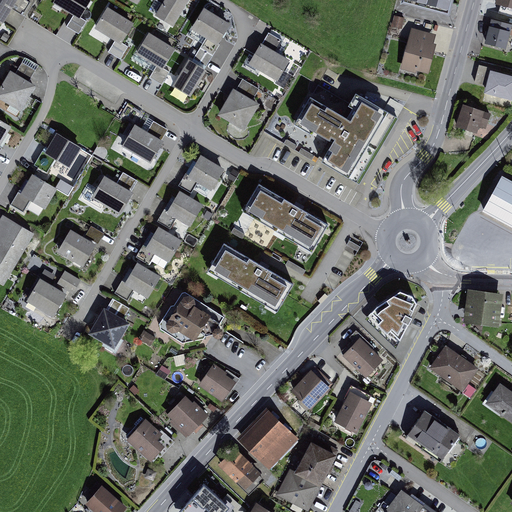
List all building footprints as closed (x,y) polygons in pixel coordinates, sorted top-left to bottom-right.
[(0,0),(0,19),(3,22),(12,8),(23,15),(31,1),(29,0),(0,0)] [(90,0),(54,0),(53,1),(74,14),(66,26),(79,34),(87,21),(81,17),(90,0)] [(156,0),(161,3),(154,14),(174,25),(188,0),(156,0)] [(401,0),(401,3),(450,16),(453,0),(401,0)] [(511,0),(495,0),(495,2),(501,3),(499,12),(511,15),(511,0)] [(135,22),(108,6),(95,26),(115,39),(108,51),(121,59),(129,46),(122,42),(135,22)] [(231,23),(204,6),(191,27),(206,37),(218,44),(231,23)] [(405,17),(394,15),(391,26),(402,28),(405,17)] [(511,23),(491,18),(485,42),(506,47),(511,23)] [(436,33),(411,27),(400,68),(416,72),(417,70),(428,73),(436,42),(434,42),(436,33)] [(176,48),(149,31),(136,52),(157,65),(150,77),(162,85),(170,71),(164,68),(176,48)] [(283,40),(269,32),(263,43),(261,42),(249,62),(279,79),(290,58),(277,50),(283,40)] [(218,44),(206,37),(194,58),(207,65),(220,45),(218,44)] [(207,69),(189,58),(172,84),(191,96),(207,69)] [(16,72),(10,68),(0,85),(0,97),(21,110),(36,84),(30,80),(36,70),(22,62),(16,72)] [(511,73),(501,71),(502,70),(479,64),(475,82),(486,85),(484,92),(511,99),(511,73)] [(260,88),(243,78),(236,89),(233,87),(218,114),(244,129),(260,102),(254,99),(260,88)] [(351,119),(311,96),(295,124),(312,133),(313,130),(329,140),(331,136),(333,137),(319,161),(360,185),(400,117),(356,92),(350,102),(358,107),(351,119)] [(492,112),(463,102),(455,125),(477,132),(479,125),(486,128),(492,112)] [(0,144),(11,125),(0,118),(0,151),(3,147),(0,145),(0,144)] [(148,130),(135,123),(122,144),(151,162),(164,140),(162,138),(168,129),(153,121),(148,130)] [(83,146),(57,131),(44,152),(42,151),(34,165),(47,172),(55,159),(70,168),(83,146)] [(298,145),(286,138),(283,143),(295,150),(298,145)] [(312,160),(315,155),(301,148),(299,152),(312,160)] [(225,167),(201,153),(188,174),(186,172),(178,185),(191,193),(198,182),(212,190),(225,167)] [(57,187),(32,172),(20,192),(18,191),(11,204),(23,212),(31,199),(45,207),(57,187)] [(117,181),(104,174),(91,196),(121,214),(134,191),(132,190),(138,180),(123,172),(117,181)] [(511,179),(502,174),(483,211),(511,226),(511,179)] [(328,223),(259,182),(243,210),(312,250),(328,223)] [(167,210),(164,208),(157,220),(170,228),(177,217),(191,226),(204,203),(180,189),(167,210)] [(34,232),(3,215),(0,219),(0,233),(0,234),(0,282),(4,285),(34,232)] [(91,225),(85,236),(98,243),(104,233),(91,225)] [(182,239),(159,225),(146,245),(143,244),(136,256),(149,264),(156,253),(169,261),(182,239)] [(245,234),(234,227),(231,232),(242,238),(245,234)] [(96,243),(70,228),(57,251),(83,266),(96,243)] [(294,283),(224,241),(208,269),(277,310),(294,283)] [(306,270),(288,260),(285,265),(303,275),(306,270)] [(161,275),(137,261),(125,282),(122,280),(114,292),(127,300),(134,289),(148,297),(161,275)] [(81,280),(65,270),(57,284),(73,293),(81,280)] [(67,293),(40,277),(27,300),(54,316),(67,293)] [(504,292),(468,287),(464,321),(499,326),(504,292)] [(377,304),(371,310),(380,318),(377,321),(387,331),(390,328),(400,338),(412,314),(411,313),(417,301),(413,293),(400,288),(377,304)] [(224,316),(186,291),(182,292),(174,304),(171,305),(160,323),(160,329),(183,343),(204,339),(207,334),(213,333),(213,334),(217,336),(221,335),(223,332),(223,328),(219,326),(218,326),(224,316)] [(107,308),(104,306),(88,333),(115,349),(131,322),(124,318),(130,308),(113,298),(107,308)] [(343,354),(343,355),(366,377),(384,358),(373,349),(375,347),(356,329),(350,336),(353,339),(341,351),(343,354)] [(479,367),(445,344),(429,367),(463,391),(479,367)] [(214,362),(198,384),(223,401),(225,398),(226,399),(241,379),(227,369),(226,371),(214,362)] [(315,366),(292,390),(311,408),(331,387),(330,386),(333,383),(315,366)] [(511,390),(500,382),(485,402),(511,421),(511,390)] [(344,398),(346,398),(334,421),(357,432),(372,402),(369,400),(371,395),(351,384),(344,398)] [(185,394),(167,413),(172,418),(169,421),(186,437),(209,414),(194,400),(193,401),(185,394)] [(267,407),(237,437),(269,469),(299,439),(267,407)] [(460,433),(425,409),(405,437),(440,462),(460,433)] [(146,417),(126,439),(151,461),(152,460),(154,462),(158,456),(160,458),(175,441),(160,429),(160,430),(146,417)] [(312,440),(311,439),(309,443),(304,440),(298,452),(303,455),(294,472),(321,486),(340,449),(314,436),(312,440)] [(235,445),(217,463),(249,495),(265,479),(260,474),(262,472),(253,464),(254,463),(235,445)] [(294,472),(289,469),(276,494),(308,511),(321,486),(294,472)] [(122,511),(128,506),(102,484),(101,485),(97,482),(89,491),(93,494),(85,503),(95,511),(122,511)] [(205,482),(177,511),(239,511),(244,507),(228,491),(222,498),(205,482)] [(432,511),(401,489),(390,505),(383,501),(375,511),(432,511)] [(274,511),(256,501),(249,511),(274,511)]
